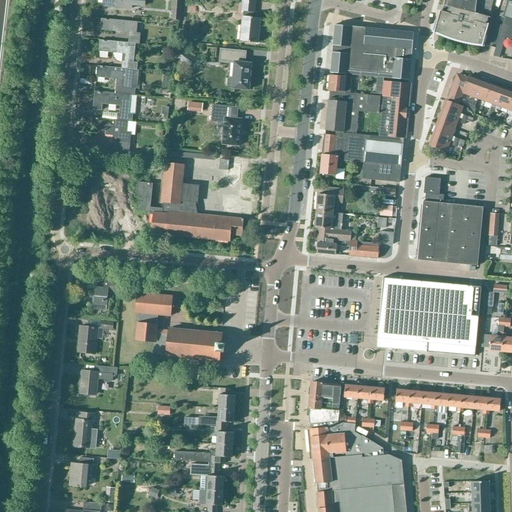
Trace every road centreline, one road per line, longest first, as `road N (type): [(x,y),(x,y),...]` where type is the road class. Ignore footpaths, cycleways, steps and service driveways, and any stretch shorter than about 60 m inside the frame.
road 1 (residential): [(284,258),(401,269),(422,48)]
road 2 (residential): [(287,0),(260,267)]
road 3 (residential): [(40,511),(64,249)]
road 4 (tertiary): [(313,3),(284,258)]
road 5 (residential): [(64,249),(54,237),(75,0)]
road 6 (residential): [(260,267),(64,249)]
road 7 (residential): [(511,381),(357,363)]
road 8 (residential): [(424,511),(419,461),(511,469)]
road 9 (residential): [(240,511),(247,394),(265,394)]
